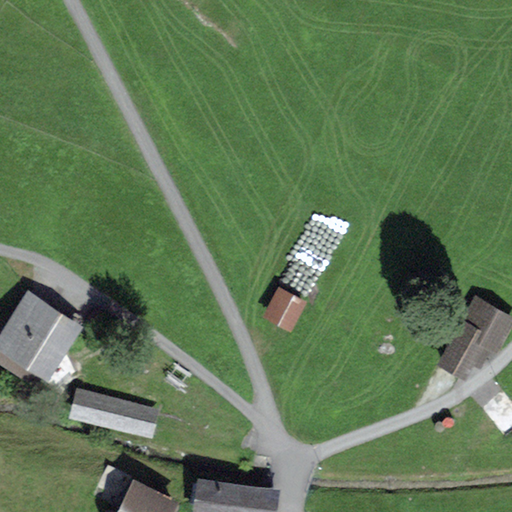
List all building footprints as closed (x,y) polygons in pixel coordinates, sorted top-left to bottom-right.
[(282,291),(269,314),(289,325),(301,302),(282,291)] [(30,298),(3,338),(47,367),(73,326),(30,298)] [(478,359),(488,341),(495,344),(510,317),(475,298),(441,358),(463,371),(471,356),(478,359)] [(74,412),(148,432),(153,411),(80,392),(74,412)] [(201,482),(197,511),(271,511),(274,492),(201,482)] [(136,483),(121,511),(166,511),(171,501),(136,483)]
